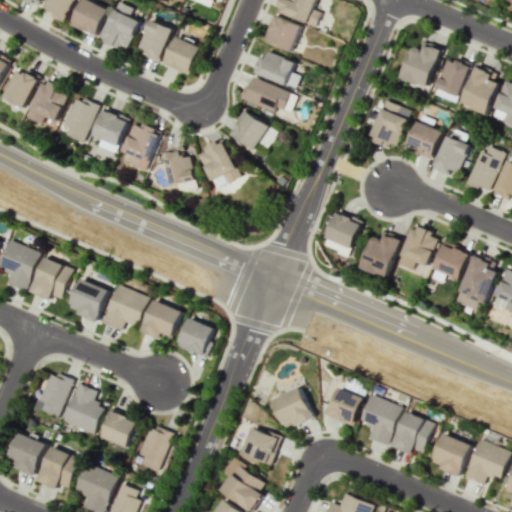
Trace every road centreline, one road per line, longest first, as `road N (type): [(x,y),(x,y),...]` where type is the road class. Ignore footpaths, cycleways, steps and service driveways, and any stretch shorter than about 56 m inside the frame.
road 1 (residential): [(272,283),(390,0)]
road 2 (tertiary): [(0,153),(272,283)]
road 3 (tertiary): [(272,283),(511,380)]
road 4 (tertiary): [(272,283),(174,511)]
road 5 (residential): [(0,17),(35,41),(195,110)]
road 6 (residential): [(0,313),(160,381)]
road 7 (residential): [(469,511),(323,454)]
road 8 (residential): [(511,231),(391,187)]
road 9 (residential): [(195,110),(212,91),(249,0)]
